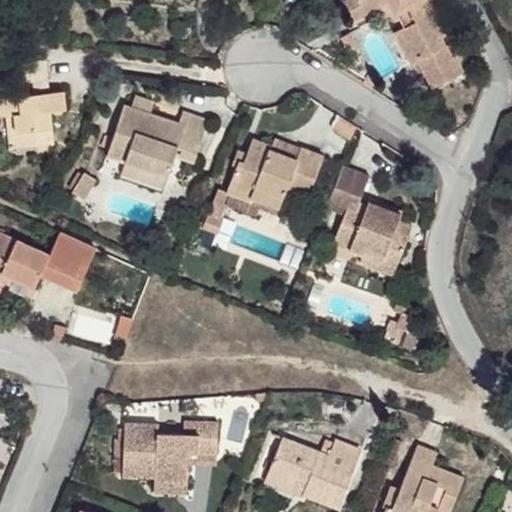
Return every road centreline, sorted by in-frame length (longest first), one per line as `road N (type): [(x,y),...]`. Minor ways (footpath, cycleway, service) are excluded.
road 1 (residential): [(511,411),(497,392),(456,263),(451,193),(498,99)]
road 2 (residential): [(268,61),(387,109),(498,99)]
road 3 (residential): [(0,348),(38,350),(64,391),(21,511)]
